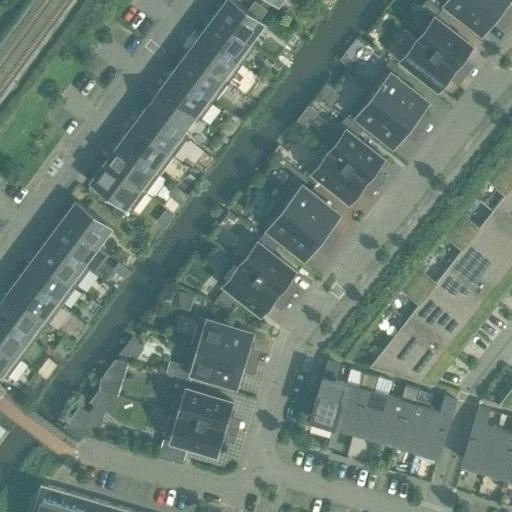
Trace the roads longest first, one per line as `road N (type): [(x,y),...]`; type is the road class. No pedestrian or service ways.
road 1 (residential): [(511,67),(300,331),(261,469)]
road 2 (residential): [(191,0),(0,256)]
road 3 (residential): [(261,469),(227,497),(70,453)]
road 4 (residential): [(511,334),(469,388),(434,511)]
road 5 (residential): [(399,511),(261,469)]
